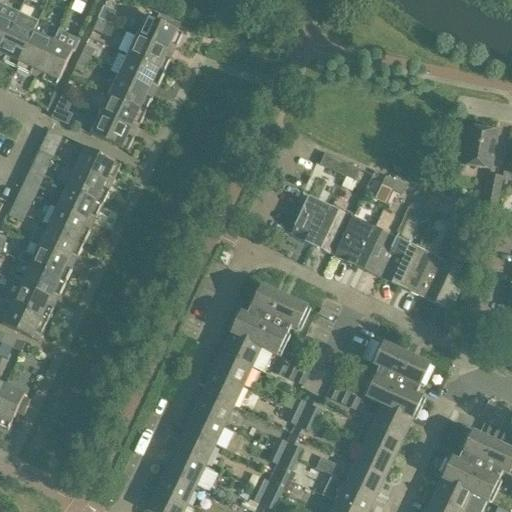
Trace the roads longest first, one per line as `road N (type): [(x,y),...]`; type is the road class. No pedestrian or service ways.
road 1 (residential): [(129,503),(246,248)]
road 2 (residential): [(473,353),(246,248)]
road 3 (residential): [(401,511),(447,402),(473,383)]
road 4 (residential): [(473,353),(494,221)]
road 5 (residential): [(246,248),(298,139)]
